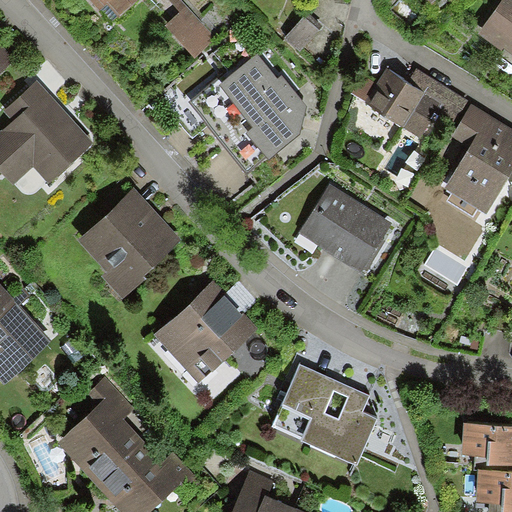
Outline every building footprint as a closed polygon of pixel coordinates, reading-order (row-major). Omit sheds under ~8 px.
[(88,0),(110,24),(136,0),(88,0)] [(215,37),(181,0),(170,0),(182,13),(168,25),(195,55),(215,37)] [(511,0),(502,0),(478,34),(502,51),(505,48),(511,52),(511,0)] [(318,29),(303,16),(284,36),(298,50),(318,29)] [(0,73),(15,61),(0,43),(0,73)] [(256,53),(192,105),(220,139),(250,176),(300,135),(303,122),(306,105),(282,76),(278,79),(256,53)] [(450,123),(465,99),(417,69),(410,81),(388,67),(377,85),(362,76),(352,92),(421,135),(434,113),(450,123)] [(94,142),(38,81),(3,113),(11,122),(0,131),(0,172),(11,185),(33,165),(49,183),(94,142)] [(511,173),(511,129),(472,104),(450,140),(467,151),(444,188),(452,193),(448,200),(473,215),(478,209),(486,214),(511,173)] [(393,224),(330,184),(299,232),(364,274),(386,241),(383,239),(393,224)] [(182,243),(136,189),(78,239),(106,272),(101,277),(121,301),(148,279),(144,275),(182,243)] [(258,328),(213,280),(154,335),(199,383),(258,328)] [(0,378),(5,383),(53,342),(0,281),(0,378)] [(367,397),(299,366),(289,388),(272,426),(358,465),(379,420),(360,412),(367,397)] [(134,404),(105,374),(89,389),(100,401),(58,440),(77,461),(119,505),(125,511),(147,511),(172,489),(180,498),(200,479),(170,447),(163,454),(124,413),(134,404)] [(511,427),(464,425),(463,456),(475,456),(475,471),(478,471),(511,473),(511,427)] [(305,511),(270,496),(276,482),(249,470),(230,511),(305,511)] [(511,511),(511,473),(478,471),(476,503),(490,504),(489,511),(511,511)]
